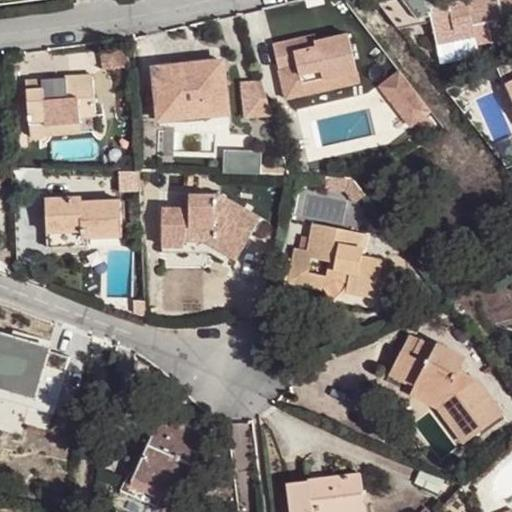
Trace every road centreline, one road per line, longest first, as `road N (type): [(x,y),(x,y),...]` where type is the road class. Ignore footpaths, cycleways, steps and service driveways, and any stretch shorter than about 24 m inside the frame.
road 1 (residential): [(0,286),(205,367),(240,370)]
road 2 (residential): [(0,28),(193,0)]
